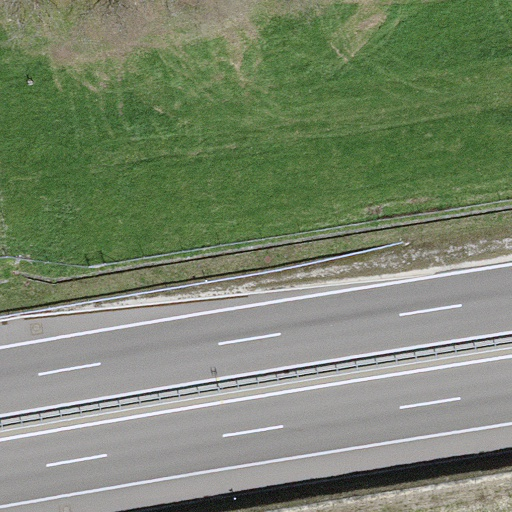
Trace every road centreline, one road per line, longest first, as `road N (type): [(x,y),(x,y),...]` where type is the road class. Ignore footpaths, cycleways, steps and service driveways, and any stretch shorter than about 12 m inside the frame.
road 1 (motorway): [(0,473),(511,389)]
road 2 (motorway): [(511,297),(0,380)]
